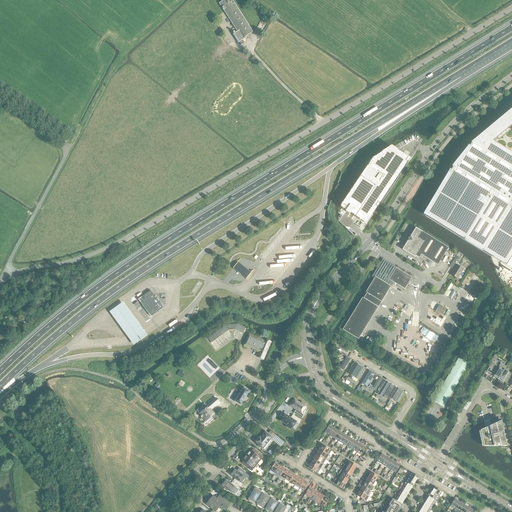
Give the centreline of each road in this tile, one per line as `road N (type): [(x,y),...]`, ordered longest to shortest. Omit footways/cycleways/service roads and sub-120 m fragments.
road 1 (motorway): [(511,26),(120,269),(0,370)]
road 2 (unclassified): [(511,7),(122,240),(7,275)]
road 3 (motorway): [(0,384),(126,279),(459,73)]
road 4 (tertiary): [(324,290),(437,140),(511,75)]
road 5 (tertiary): [(155,511),(253,414),(280,367),(306,356)]
road 6 (track): [(160,411),(113,379),(68,369),(29,380),(0,407)]
road 7 (residential): [(297,467),(335,417),(378,444),(346,496)]
road 8 (motorway): [(329,166),(459,73)]
road 9 (unclassified): [(7,275),(68,150)]
